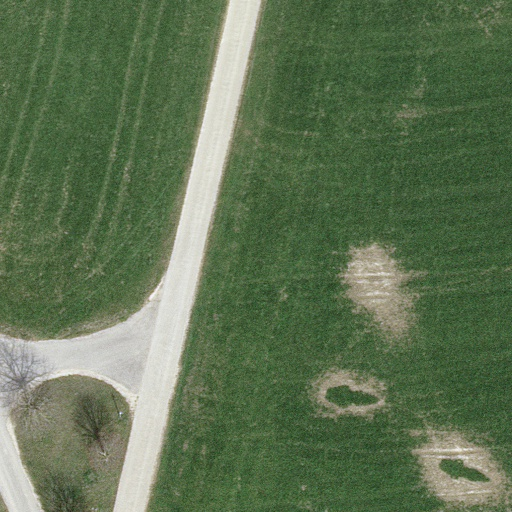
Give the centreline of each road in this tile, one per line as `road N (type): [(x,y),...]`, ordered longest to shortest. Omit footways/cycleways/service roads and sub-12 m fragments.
road 1 (track): [(238,0),(123,511)]
road 2 (track): [(0,366),(159,352)]
